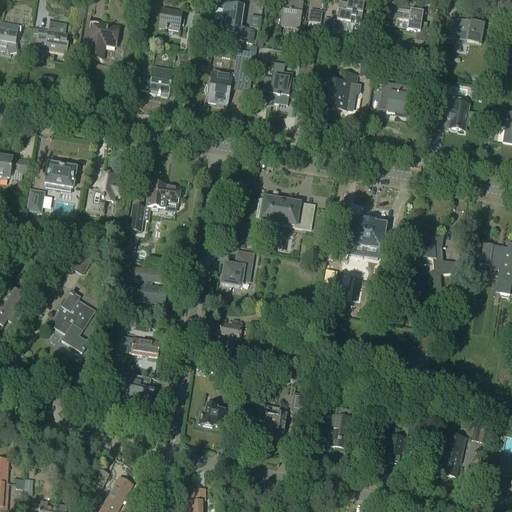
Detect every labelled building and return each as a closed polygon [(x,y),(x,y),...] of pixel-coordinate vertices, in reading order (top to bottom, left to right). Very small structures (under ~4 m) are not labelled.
[(284,2),(280,27),(299,30),(303,5),(284,2)] [(324,20),(322,32),(332,34),(332,32),(341,33),(341,32),(348,34),(353,35),(353,34),(351,34),(353,26),(354,27),(354,25),(360,26),(364,5),(347,3),(347,5),(346,12),(343,12),(337,11),(335,22),(324,20)] [(223,5),(219,34),(233,36),(232,42),(246,44),(256,45),(258,32),(248,31),(240,30),(243,8),(223,5)] [(376,18),(375,27),(395,30),(397,21),(409,23),(407,32),(417,33),(416,44),(424,45),(427,25),(421,24),(422,15),(384,9),(383,19),(376,18)] [(161,11),(158,30),(178,33),(179,27),(183,28),(185,19),(180,18),(181,14),(161,11)] [(316,12),(314,24),(314,25),(320,25),(322,13),(316,12)] [(193,15),(190,35),(197,36),(200,16),(193,15)] [(448,32),(447,41),(467,44),(481,46),(484,26),(463,22),(461,30),(449,28),(448,32)] [(32,41),(29,60),(43,62),(45,52),(64,55),(67,36),(65,35),(66,26),(49,23),(48,32),(39,31),(37,42),(32,41)] [(0,46),(6,48),(8,60),(10,59),(10,56),(17,55),(15,46),(18,28),(11,27),(11,28),(0,25),(0,46)] [(88,44),(86,60),(102,62),(104,47),(115,49),(118,30),(89,26),(86,44),(88,44)] [(188,39),(187,48),(196,49),(197,41),(188,39)] [(180,63),(178,76),(191,78),(194,57),(182,55),(181,63),(180,63)] [(240,65),(238,78),(251,81),(253,67),(240,65)] [(263,79),(261,94),(269,95),(267,104),(287,108),(292,76),(282,74),(283,68),(274,66),(273,69),(271,81),(263,79)] [(139,92),(149,94),(148,95),(167,98),(167,99),(168,99),(172,73),(152,70),(150,82),(142,81),(140,92),(139,92)] [(305,70),(303,82),(311,83),(313,71),(305,70)] [(212,74),(207,104),(226,108),(231,77),(212,74)] [(331,82),(326,110),(332,111),(346,113),(351,114),(354,96),(358,97),(360,87),(355,87),(356,86),(357,77),(357,76),(346,75),(341,74),(340,84),(331,82)] [(432,81),(430,95),(443,97),(445,84),(432,81)] [(390,88),(386,114),(406,118),(409,98),(416,99),(418,85),(411,83),(409,97),(398,96),(399,90),(390,88)] [(445,97),(443,111),(451,113),(451,115),(448,114),(447,122),(449,122),(448,130),(455,131),(455,132),(457,133),(457,132),(464,133),(465,127),(467,114),(468,109),(460,108),(461,100),(445,97)] [(511,114),(507,113),(502,145),(511,146),(511,114)] [(0,180),(0,181),(0,182),(7,183),(7,181),(9,181),(9,180),(21,182),(22,175),(25,175),(27,164),(12,161),(0,158),(0,180)] [(44,166),(43,174),(46,175),(43,191),(69,195),(70,190),(72,190),(74,180),(76,180),(77,172),(75,172),(75,170),(48,166),(47,167),(44,166)] [(90,193),(86,213),(102,216),(104,203),(113,204),(114,196),(118,197),(120,187),(116,186),(117,178),(103,175),(102,182),(98,182),(96,194),(90,193)] [(147,201),(146,209),(151,210),(150,212),(157,213),(158,211),(175,213),(176,205),(177,205),(177,201),(179,200),(179,197),(178,195),(179,191),(167,190),(168,187),(150,185),(149,192),(148,192),(147,201)] [(29,192),(25,213),(40,216),(44,194),(29,192)] [(273,223),(273,226),(294,229),(294,226),(311,229),(314,210),(297,207),(298,205),(285,203),(284,205),(262,202),(259,221),(273,223)] [(132,208),(128,232),(140,234),(144,209),(132,208)] [(348,236),(347,245),(349,245),(349,247),(350,247),(348,257),(378,261),(380,252),(381,252),(383,238),(384,228),(373,226),(373,224),(365,222),(364,225),(353,223),(351,233),(350,237),(348,236)] [(249,233),(247,248),(256,250),(259,235),(249,233)] [(416,247),(413,258),(432,262),(433,275),(429,275),(431,294),(440,293),(441,298),(439,276),(443,276),(443,277),(450,275),(457,274),(459,264),(452,264),(442,265),(441,250),(443,237),(421,234),(420,240),(424,241),(423,247),(417,246),(416,246),(416,247)] [(127,244),(125,252),(135,254),(136,246),(127,244)] [(482,246),(479,267),(489,268),(487,279),(501,282),(499,295),(509,297),(511,278),(511,245),(507,244),(506,253),(492,250),(493,248),(482,246)] [(78,254),(68,268),(83,277),(92,263),(78,254)] [(224,266),(222,284),(239,287),(240,281),(247,282),(251,256),(239,254),(238,262),(239,262),(239,268),(224,266)] [(377,269),(374,292),(383,294),(382,300),(388,300),(389,295),(391,295),(394,272),(377,269)] [(133,270),(132,280),(144,282),(144,288),(137,287),(135,302),(164,306),(165,291),(149,289),(150,283),(159,284),(161,274),(133,270)] [(0,326),(2,328),(7,321),(7,322),(12,324),(18,314),(13,311),(22,296),(10,289),(2,303),(0,302),(0,326)] [(71,294),(49,327),(65,337),(61,343),(81,356),(88,345),(79,339),(94,313),(77,302),(79,299),(71,294)] [(120,306),(119,315),(142,318),(144,309),(120,306)] [(261,313),(260,322),(277,325),(279,316),(261,313)] [(215,323),(213,337),(215,338),(214,342),(214,344),(215,346),(218,347),(220,346),(222,345),(223,343),(224,339),(228,340),(228,341),(239,343),(242,328),(215,323)] [(115,343),(113,357),(122,358),(123,354),(131,355),(157,359),(160,344),(133,340),(133,341),(124,339),(124,344),(115,343)] [(395,352),(390,366),(405,370),(409,357),(395,352)] [(108,358),(106,369),(114,371),(120,371),(122,360),(116,359),(108,358)] [(429,360),(415,359),(415,370),(429,370),(429,360)] [(234,371),(232,385),(243,386),(245,373),(234,371)] [(140,379),(121,375),(124,384),(127,385),(122,406),(129,407),(131,400),(135,401),(135,403),(150,406),(152,393),(138,390),(140,379)] [(367,388),(365,400),(376,401),(378,389),(367,388)] [(293,395),(291,412),(305,415),(308,397),(293,395)] [(260,406),(255,436),(281,441),(286,415),(279,414),(279,410),(260,406)] [(225,423),(227,413),(215,411),(216,409),(206,407),(204,416),(200,416),(198,426),(202,427),(212,429),(212,427),(220,429),(221,422),(225,423)] [(352,421),(349,420),(333,418),(328,449),(336,450),(336,453),(346,455),(346,452),(347,452),(350,428),(349,427),(350,421),(351,421),(352,421)] [(411,418),(407,439),(413,440),(414,432),(421,433),(424,421),(411,418)] [(473,429),(471,442),(486,445),(488,432),(473,429)] [(438,458),(437,462),(439,465),(442,467),(440,476),(455,479),(459,461),(461,461),(465,440),(448,437),(445,455),(441,456),(438,458)] [(389,438),(384,464),(399,467),(401,458),(403,458),(406,442),(389,438)] [(511,459),(501,457),(496,474),(511,479),(511,484),(511,491),(511,459)] [(111,463),(108,473),(113,474),(116,464),(111,463)] [(94,469),(86,484),(94,487),(101,473),(94,469)] [(101,473),(94,487),(101,490),(108,476),(101,473)] [(108,497),(104,503),(118,511),(133,486),(119,478),(111,493),(109,492),(106,496),(108,497)] [(24,482),(23,497),(32,497),(33,482),(24,482)] [(0,485),(0,511),(6,511),(8,486),(6,486),(0,485)] [(92,491),(90,495),(96,498),(98,494),(101,490),(94,487),(92,491)] [(205,511),(205,500),(194,500),(194,511),(205,511)] [(118,511),(104,503),(99,511),(118,511)]
